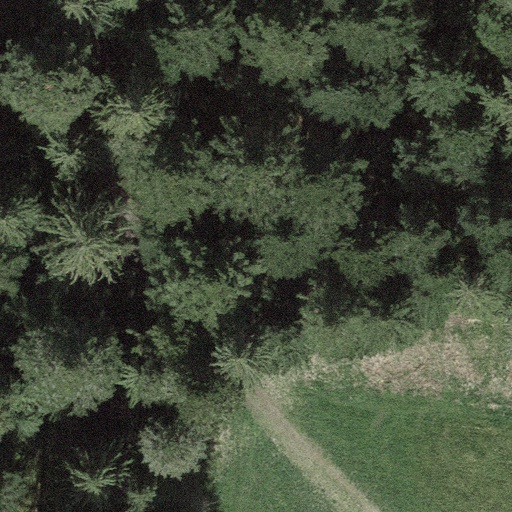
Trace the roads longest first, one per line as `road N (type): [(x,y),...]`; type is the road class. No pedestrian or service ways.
road 1 (track): [(53,511),(41,44)]
road 2 (track): [(41,44),(233,345)]
